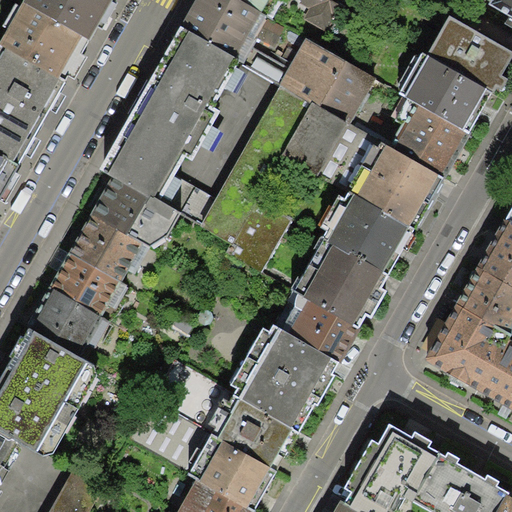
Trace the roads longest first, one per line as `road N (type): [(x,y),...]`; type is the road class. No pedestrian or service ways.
road 1 (residential): [(0,264),(147,0)]
road 2 (residential): [(511,138),(376,384)]
road 3 (residential): [(511,459),(376,384)]
road 4 (residential): [(376,384),(301,511)]
